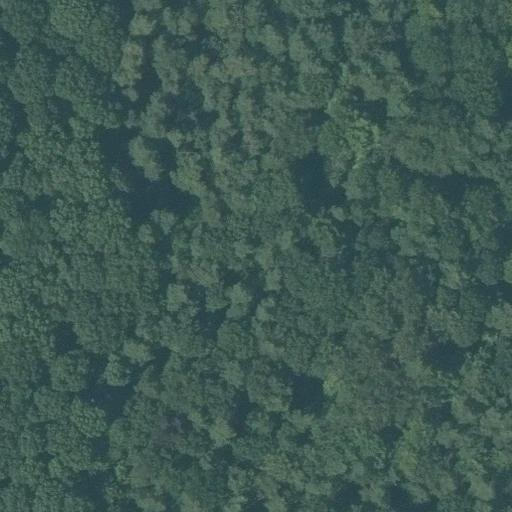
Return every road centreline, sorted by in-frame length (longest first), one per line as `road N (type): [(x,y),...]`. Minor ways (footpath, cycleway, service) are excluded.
road 1 (track): [(118,2),(105,109),(135,445),(117,511)]
road 2 (track): [(0,368),(11,511)]
road 3 (track): [(118,2),(79,9),(0,56)]
